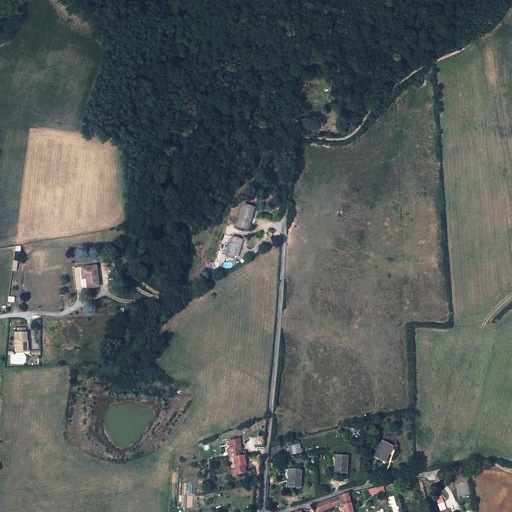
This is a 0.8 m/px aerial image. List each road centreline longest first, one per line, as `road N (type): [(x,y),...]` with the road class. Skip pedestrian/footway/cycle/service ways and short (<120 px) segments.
road 1 (track): [(287,193),(296,136),(351,133),(386,92),(473,39),(511,0)]
road 2 (unclassified): [(262,511),(287,193)]
road 3 (unclassified): [(280,511),(421,473)]
